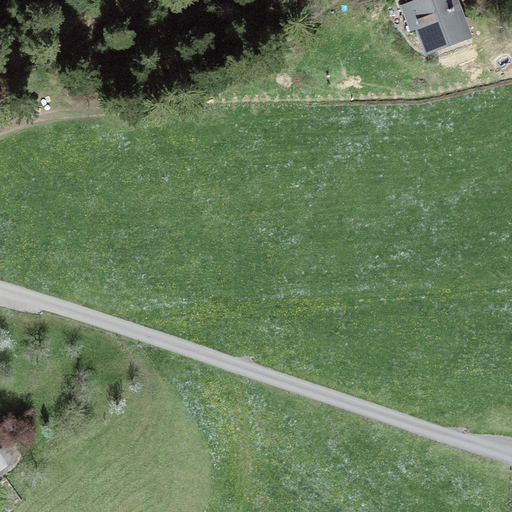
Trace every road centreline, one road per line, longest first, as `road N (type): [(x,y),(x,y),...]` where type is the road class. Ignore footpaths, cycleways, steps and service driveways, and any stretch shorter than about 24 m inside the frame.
road 1 (track): [(511,457),(0,289)]
road 2 (track): [(0,100),(136,0)]
